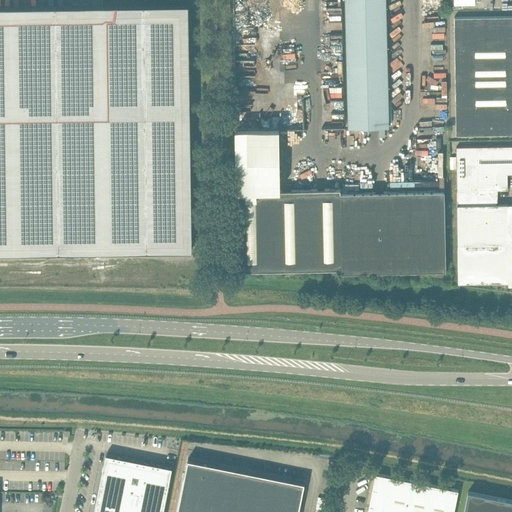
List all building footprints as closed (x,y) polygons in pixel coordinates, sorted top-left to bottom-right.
[(389,127),(385,0),(345,0),(348,128),(389,127)] [(0,251),(192,249),(188,3),(0,5),(0,251)] [(511,15),(454,17),(456,134),(511,133),(511,15)] [(508,246),(507,204),(497,204),(497,190),(508,190),(507,174),(476,174),(475,146),(456,147),(456,179),(458,247),(508,246)] [(511,146),(475,146),(476,174),(507,174),(511,173),(511,146)] [(342,268),(341,193),(341,189),(238,191),(240,270),(342,268)] [(446,270),(444,190),(341,193),(342,268),(342,272),(446,270)] [(508,282),(508,246),(458,247),(458,282),(508,282)] [(162,511),(170,477),(172,467),(106,454),(103,464),(93,511),(162,511)] [(188,458),(176,511),(297,511),(304,482),(188,458)] [(379,511),(387,475),(379,473),(378,474),(379,474),(378,476),(376,475),(370,505),(372,506),(371,511),(369,510),(368,511),(379,511)] [(453,511),(458,489),(387,475),(379,511),(453,511)] [(511,511),(511,500),(468,491),(463,511),(511,511)]
